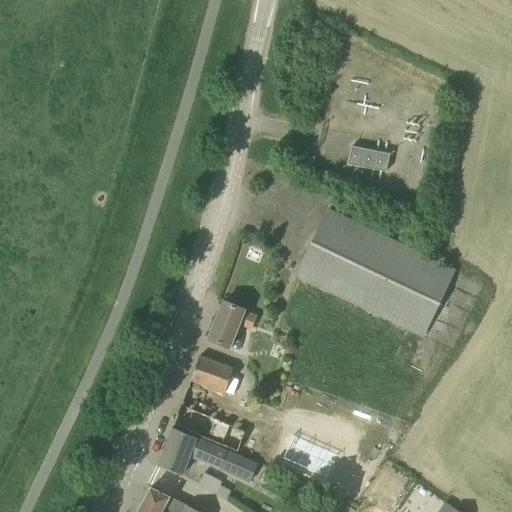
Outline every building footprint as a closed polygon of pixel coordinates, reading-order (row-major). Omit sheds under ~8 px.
[(351,147),(348,165),(386,173),(389,155),(351,147)] [(328,210),(302,264),(296,277),(423,337),(454,271),(328,210)] [(244,311),(223,302),(208,339),(229,348),(238,324),(251,329),(256,318),(243,313),(244,311)] [(224,394),(225,392),(231,395),(237,393),(244,373),(233,370),(199,357),(190,381),(224,394)] [(270,456),(329,480),(342,448),(283,424),(270,456)] [(257,465),(237,457),(172,428),(158,466),(181,476),(189,456),(250,482),(257,465)] [(205,471),(204,473),(199,485),(228,500),(229,491),(220,487),(223,479),(205,471)] [(199,511),(150,488),(136,511),(199,511)]
